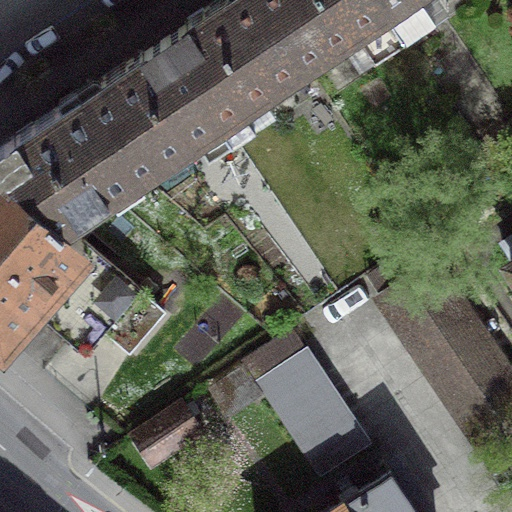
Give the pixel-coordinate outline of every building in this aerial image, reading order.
[(305,62),(262,0),(213,0),(164,33),(231,132),(275,103),(265,89),(305,62)] [(404,30),(383,0),(262,0),(305,62),(344,36),(360,60),(404,30)] [(383,0),(404,30),(447,2),(445,0),(383,0)] [(231,132),(164,33),(79,90),(137,175),(198,135),(207,148),(231,132)] [(137,175),(79,90),(0,144),(0,170),(65,224),(137,175)] [(82,238),(65,224),(0,170),(0,332),(29,299),(82,238)] [(164,307),(82,238),(29,299),(70,337),(98,305),(136,340),(164,307)] [(511,374),(431,256),(377,293),(479,442),(499,428),(511,419),(511,374)] [(305,344),(256,377),(320,472),(369,439),(305,344)] [(180,396),(131,428),(152,460),(200,428),(180,396)] [(511,419),(499,428),(511,447),(511,419)] [(417,511),(389,468),(321,511),(417,511)]
